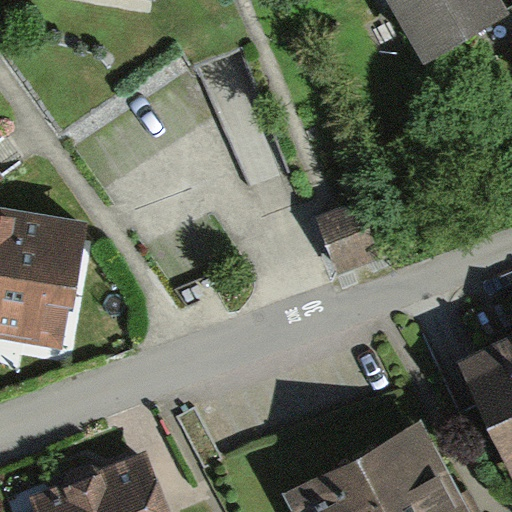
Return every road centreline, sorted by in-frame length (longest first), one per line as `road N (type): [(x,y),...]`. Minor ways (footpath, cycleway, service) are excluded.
road 1 (residential): [(0,426),(394,290)]
road 2 (residential): [(511,248),(394,290)]
